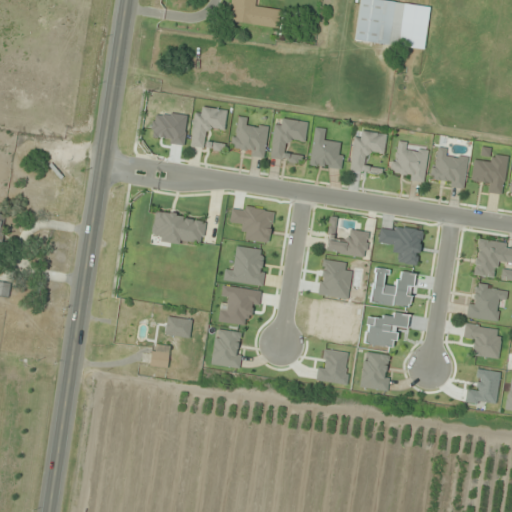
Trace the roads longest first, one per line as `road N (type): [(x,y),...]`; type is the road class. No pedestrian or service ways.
road 1 (secondary): [(48,511),(126,0)]
road 2 (residential): [(102,158),(511,224)]
road 3 (residential): [(283,344),(304,192)]
road 4 (residential): [(428,365),(449,214)]
